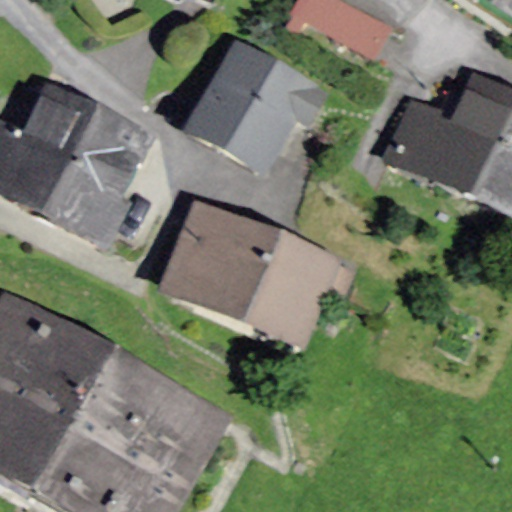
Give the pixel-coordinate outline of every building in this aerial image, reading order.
[(355,0),(296,0),(287,19),(378,61),(397,19),(355,0)] [(511,0),(477,0),(511,21),(511,0)] [(308,91),(236,55),(191,142),(264,178),(308,91)] [(511,103),(465,84),(447,126),(412,112),(391,164),(511,214),(511,103)] [(145,144),(47,99),(26,145),(0,132),(0,198),(98,244),(145,144)] [(335,270),(200,215),(166,298),(301,353),(335,270)] [(0,321),(0,476),(64,511),(171,511),(220,425),(8,307),(0,321)]
